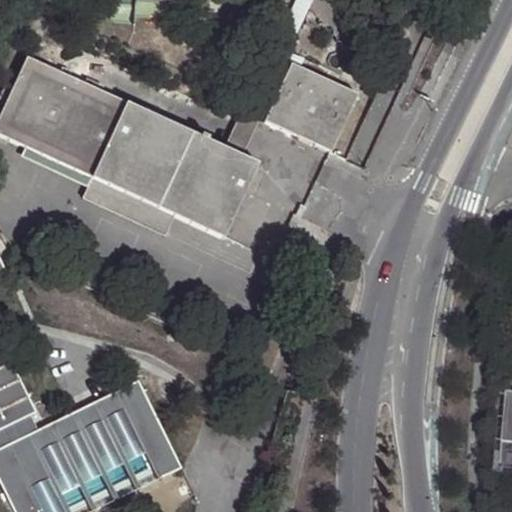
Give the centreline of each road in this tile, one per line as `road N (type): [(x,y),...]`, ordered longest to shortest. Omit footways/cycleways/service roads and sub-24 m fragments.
road 1 (secondary): [(511,0),(422,180),(386,274),(366,365),(356,511)]
road 2 (secondary): [(418,511),(410,367),(422,281),(511,84)]
